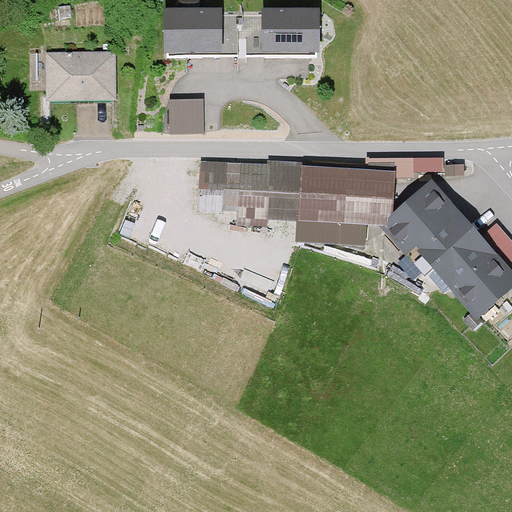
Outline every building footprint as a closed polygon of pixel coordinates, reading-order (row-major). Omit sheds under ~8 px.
[(210,15),(155,14),(155,54),(210,54),(210,15)] [(307,14),(254,16),(256,53),(309,51),(307,14)] [(109,57),(41,59),(43,106),(111,104),(109,57)] [(170,131),(207,130),(206,94),(170,94),(170,131)] [(384,176),(196,168),(195,194),(222,195),(222,212),(235,213),(235,223),(381,229),(384,176)] [(511,277),(443,205),(416,198),(378,234),(421,280),(426,274),(471,321),(511,283),(511,277)]
